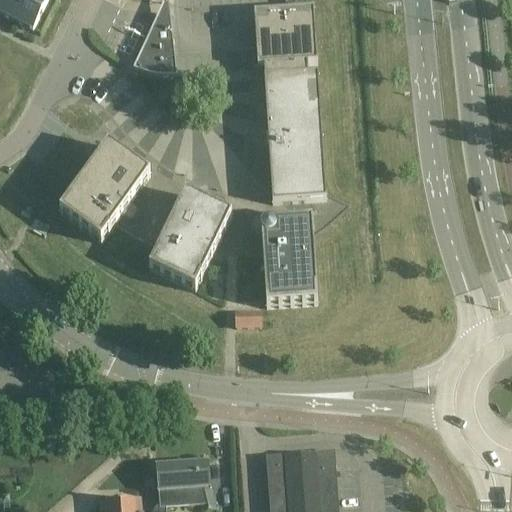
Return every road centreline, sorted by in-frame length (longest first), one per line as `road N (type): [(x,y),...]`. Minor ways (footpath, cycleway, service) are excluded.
road 1 (residential): [(314,397),(214,389),(136,371),(70,338),(0,277)]
road 2 (residential): [(62,60),(107,83),(164,143),(198,160),(225,154),(238,136),(240,72)]
road 3 (secondary): [(423,0),(440,159),(466,268)]
road 4 (secondary): [(492,250),(473,173),(452,0)]
road 5 (residential): [(447,373),(314,397)]
road 6 (residential): [(314,397),(443,413)]
